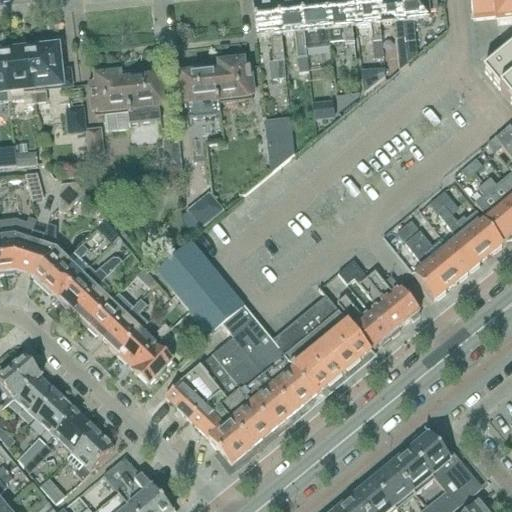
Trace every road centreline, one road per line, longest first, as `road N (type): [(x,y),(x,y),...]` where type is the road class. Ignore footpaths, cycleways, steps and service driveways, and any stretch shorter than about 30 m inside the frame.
road 1 (secondary): [(261,511),(511,306)]
road 2 (residential): [(216,511),(34,330),(0,316)]
road 3 (residential): [(511,486),(461,424),(511,384)]
